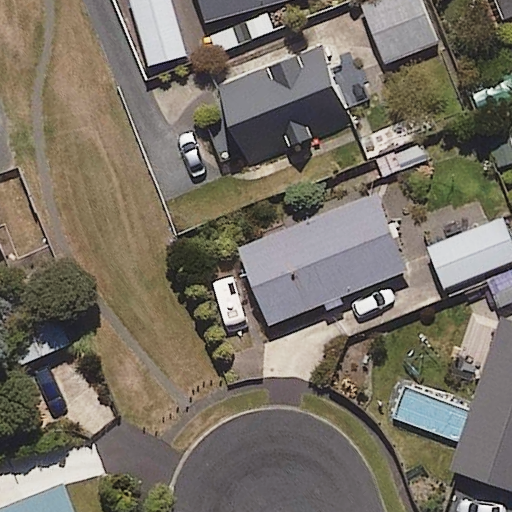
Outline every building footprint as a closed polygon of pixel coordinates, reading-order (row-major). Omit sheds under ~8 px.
[(128,0),(152,70),(192,57),(173,0),(128,0)] [(295,0),(200,0),(206,23),(295,0)] [(438,42),(422,0),(369,0),(365,2),(388,62),(438,42)] [(511,0),(493,0),(503,23),(511,19),(511,0)] [(356,130),(328,50),(212,90),(240,170),(356,130)] [(241,249),(270,327),(324,307),(327,313),(347,305),(345,299),(409,275),(380,197),(241,249)] [(446,291),(511,264),(511,235),(506,220),(429,250),(446,291)] [(511,305),(511,271),(490,281),(503,310),(511,305)] [(511,490),(511,323),(502,320),(453,472),(511,490)] [(0,511),(76,511),(66,481),(0,504),(0,511)]
